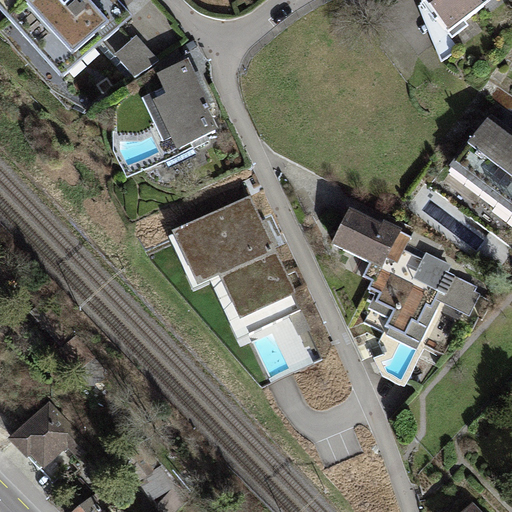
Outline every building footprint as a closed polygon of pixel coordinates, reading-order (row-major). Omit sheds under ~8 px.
[(118,0),(0,0),(0,6),(63,82),(137,22),(118,0)] [(420,0),(445,34),(491,0),(420,0)] [(142,40),(117,58),(136,82),(160,64),(142,40)] [(197,62),(164,77),(174,99),(163,104),(185,153),(229,134),(197,62)] [(511,143),(484,123),(448,172),(511,219),(511,143)] [(177,231),(202,287),(224,277),(279,253),(254,196),(177,231)] [(410,229),(355,207),(334,248),(384,270),(390,273),(401,249),(410,229)] [(426,262),(401,249),(390,273),(384,270),(374,291),(380,295),(372,310),(394,321),(386,333),(419,351),(444,304),(472,317),(484,290),(451,272),(455,266),(429,254),(426,262)] [(224,277),(242,317),(297,292),(279,253),(224,277)] [(124,387),(44,301),(29,315),(81,369),(72,379),(101,406),(124,387)] [(49,404),(9,445),(53,488),(93,447),(49,404)] [(140,447),(120,461),(158,505),(177,488),(161,464),(157,466),(140,447)] [(120,511),(102,491),(78,511),(120,511)] [(484,511),(476,503),(466,511),(484,511)]
